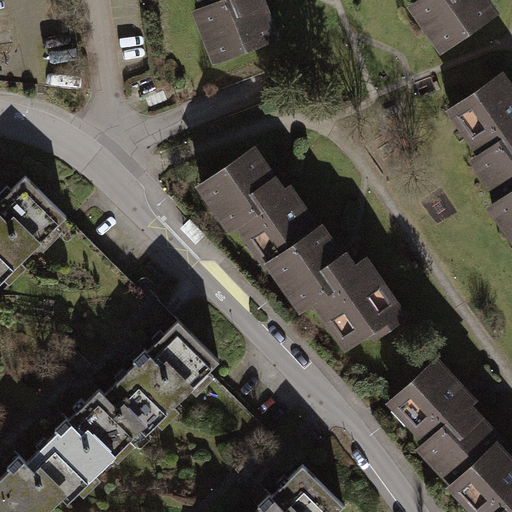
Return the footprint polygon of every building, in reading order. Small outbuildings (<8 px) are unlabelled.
[(199,0),(202,7),(187,13),(212,71),(280,41),(262,0),(199,0)] [(416,0),(408,6),(442,51),(501,8),(495,0),(416,0)] [(511,92),(511,91),(492,69),(435,115),(469,157),(461,164),(490,200),(473,213),(511,261),(511,92)] [(256,132),(188,172),(224,233),(237,226),(263,269),(274,262),(299,304),(315,294),(344,343),(405,307),(367,244),(355,251),(328,207),(319,213),(294,171),(283,177),(256,132)] [(0,267),(67,205),(23,158),(0,179),(0,267)] [(178,331),(0,486),(0,511),(63,511),(218,376),(178,331)] [(511,449),(511,423),(446,353),(388,407),(426,447),(414,458),(464,511),(511,511),(511,460),(507,455),(511,449)] [(339,511),(305,479),(274,511),(339,511)]
